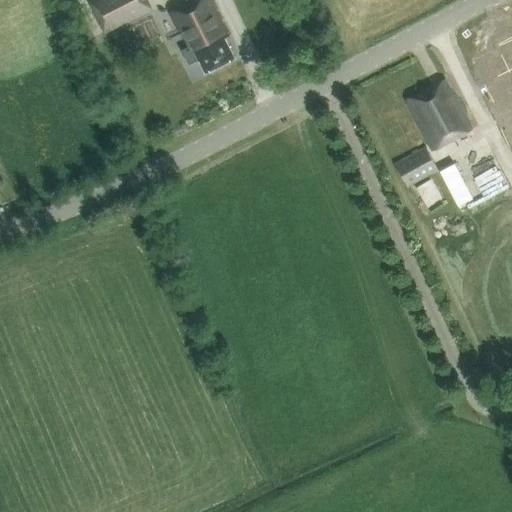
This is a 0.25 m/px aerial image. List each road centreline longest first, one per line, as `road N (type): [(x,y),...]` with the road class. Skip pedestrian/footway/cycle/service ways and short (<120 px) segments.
road 1 (tertiary): [(0,234),(162,172),(484,0)]
road 2 (track): [(511,165),(495,159),(429,29)]
